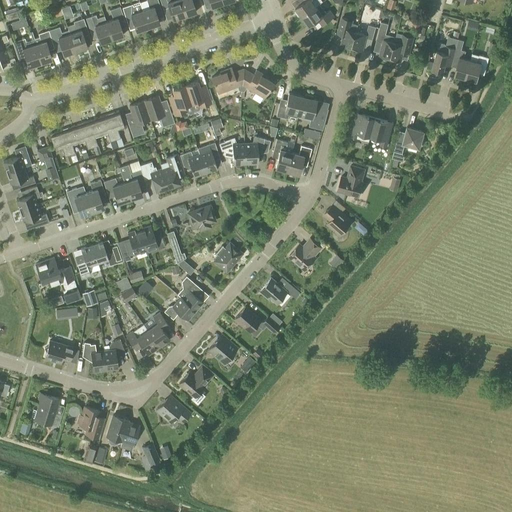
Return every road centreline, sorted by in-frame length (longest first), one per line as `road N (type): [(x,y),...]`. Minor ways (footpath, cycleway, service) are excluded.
road 1 (residential): [(19,253),(238,181),(310,197)]
road 2 (residential): [(31,103),(271,21)]
road 3 (residential): [(310,197),(163,369)]
